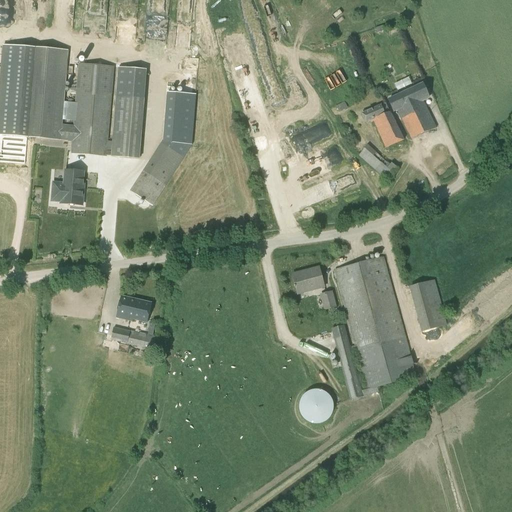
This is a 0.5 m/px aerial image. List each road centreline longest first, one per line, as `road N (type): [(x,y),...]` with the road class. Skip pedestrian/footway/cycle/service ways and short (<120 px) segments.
road 1 (unclassified): [(0,279),(371,228),(456,186),(511,141)]
road 2 (track): [(423,386),(462,511)]
